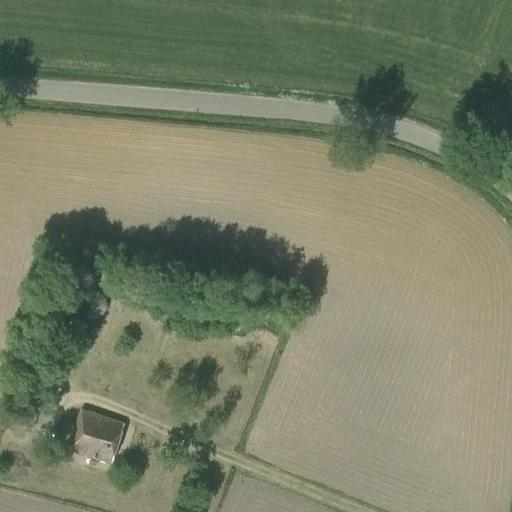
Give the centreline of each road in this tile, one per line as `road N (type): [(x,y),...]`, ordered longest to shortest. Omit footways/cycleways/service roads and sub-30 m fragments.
road 1 (tertiary): [(511,191),(443,144),(357,119),(0,80)]
road 2 (track): [(372,511),(66,389)]
